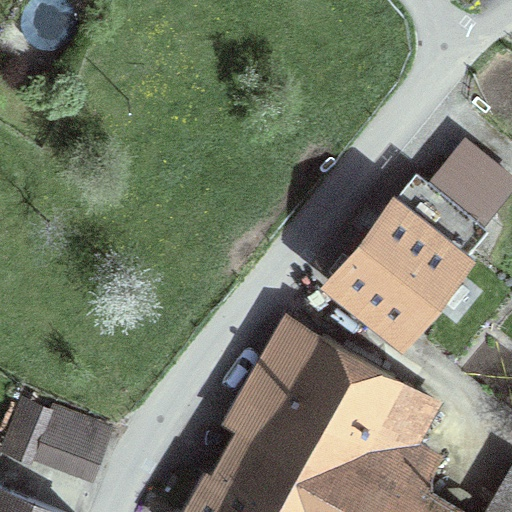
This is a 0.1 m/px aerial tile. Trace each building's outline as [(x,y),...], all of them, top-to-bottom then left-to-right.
[(511,226),(447,175),(360,285),(436,345),(511,249),(511,226)] [(506,511),(484,500),(419,465),(429,446),(408,435),(432,390),(277,306),(220,412),(233,419),(207,466),(200,462),(172,511),(506,511)] [(112,423),(19,389),(0,440),(0,442),(93,476),(112,423)] [(484,500),(506,511),(511,511),(511,457),(508,455),(484,500)] [(72,511),(74,508),(0,478),(0,511),(72,511)]
